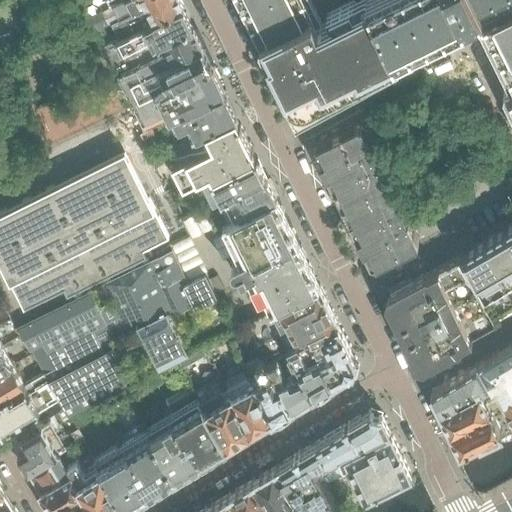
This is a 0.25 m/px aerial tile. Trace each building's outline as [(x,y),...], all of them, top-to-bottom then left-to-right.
[(119,37),(184,7),(180,0),(157,0),(119,19),(111,22),(119,37)] [(119,19),(157,0),(123,0),(126,4),(114,10),(119,19)] [(511,0),(241,0),(243,2),(250,18),(251,20),(252,22),(260,37),(268,54),(267,55),(295,111),(349,84),(391,64),(401,59),(400,58),(399,54),(416,46),(468,19),(469,22),(481,17),(489,34),(489,35),(511,82),(511,86),(511,87),(505,90),(511,103),(511,0)] [(122,51),(152,34),(157,43),(194,26),(184,7),(119,37),(114,40),(104,45),(113,65),(127,60),(122,51)] [(145,96),(212,65),(194,26),(157,43),(127,60),(113,65),(118,74),(119,73),(133,102),(145,96)] [(171,118),(225,92),(212,65),(145,96),(151,109),(138,115),(145,130),(150,128),(171,118)] [(234,110),(225,92),(171,118),(183,142),(193,137),(193,138),(206,131),(237,116),(234,110)] [(257,156),(241,123),(239,120),(237,116),(206,131),(208,135),(210,139),(170,159),(184,187),(198,180),(197,179),(209,173),(212,178),(257,156)] [(342,204),(390,179),(363,125),(362,123),(358,121),(356,123),(356,122),(333,134),(317,141),(315,143),(314,146),(342,204)] [(156,140),(150,128),(145,130),(141,131),(148,144),(156,140)] [(168,237),(169,236),(149,197),(141,180),(125,149),(54,184),(0,211),(0,259),(8,275),(25,309),(65,288),(68,295),(147,255),(138,238),(162,225),(168,237)] [(224,197),(267,176),(257,156),(212,178),(222,198),(224,197)] [(229,219),(276,195),(267,176),(224,197),(225,200),(220,202),(229,219)] [(418,235),(408,216),(390,179),(342,204),(351,221),(369,257),(371,262),(374,263),(377,262),(415,243),(417,241),(419,238),(417,235),(418,235)] [(289,220),(277,196),(276,195),(229,219),(224,223),(226,226),(230,225),(236,238),(235,239),(238,245),(289,220)] [(317,279),(299,241),(289,220),(238,245),(235,239),(227,243),(236,260),(233,262),(232,264),(232,265),(232,267),(232,268),(234,273),(239,270),(242,277),(244,276),(255,299),(272,291),(276,299),(279,304),(320,283),(317,279)] [(511,236),(506,227),(487,238),(511,281),(511,236)] [(511,309),(511,281),(487,238),(463,252),(498,313),(497,318),(511,309)] [(128,329),(139,323),(160,364),(176,357),(189,350),(168,310),(172,308),(175,306),(176,309),(193,301),(195,306),(206,301),(207,302),(214,317),(215,317),(224,313),(226,312),(225,310),(215,290),(209,278),(206,271),(188,280),(188,279),(172,247),(159,254),(152,257),(103,281),(112,299),(100,305),(91,287),(18,324),(23,334),(33,351),(59,397),(65,406),(68,412),(96,398),(97,397),(109,391),(123,383),(132,379),(114,344),(104,349),(104,348),(96,333),(108,327),(114,339),(129,331),(128,330),(127,329),(128,329)] [(497,322),(496,319),(497,318),(498,313),(463,252),(459,254),(390,292),(390,293),(389,297),(388,298),(418,360),(419,360),(422,361),(423,362),(497,322)] [(223,286),(217,274),(209,278),(215,290),(223,286)] [(267,359),(287,349),(312,336),(339,322),(320,283),(279,304),(271,308),(282,329),(277,331),(269,335),(270,337),(243,350),(244,352),(238,355),(245,370),(251,367),(267,359)] [(354,356),(349,343),(341,328),(339,324),(339,322),(312,336),(335,378),(352,368),(354,356)] [(234,332),(232,329),(227,331),(235,349),(238,355),(244,352),(243,350),(240,344),(244,342),(238,330),(234,332)] [(335,378),(312,336),(287,349),(292,358),(297,357),(314,391),(335,379),(335,378)] [(511,340),(476,362),(487,385),(509,372),(511,377),(511,340)] [(314,391),(297,357),(292,358),(287,349),(267,359),(277,378),(280,377),(294,403),(314,391)] [(0,352),(0,371),(13,363),(5,350),(0,352)] [(294,403),(280,377),(277,378),(267,359),(251,367),(275,415),(294,403)] [(487,385),(476,362),(431,389),(442,412),(487,385)] [(0,401),(26,385),(20,374),(13,363),(0,371),(0,401)] [(40,408),(59,397),(40,364),(20,374),(26,385),(0,401),(0,423),(4,430),(40,408)] [(275,415),(251,367),(245,370),(225,382),(251,429),(273,415),(273,416),(275,415)] [(489,408),(504,400),(511,395),(511,377),(509,372),(487,385),(442,412),(451,430),(465,423),(465,422),(489,408)] [(251,429),(225,382),(221,383),(224,389),(201,400),(225,444),(226,445),(251,429)] [(225,444),(201,400),(191,383),(165,398),(165,397),(156,402),(164,415),(166,413),(179,434),(183,432),(191,445),(194,443),(204,457),(204,458),(214,452),(213,452),(225,444)] [(390,428),(382,412),(382,411),(371,408),(351,420),(366,447),(392,433),(392,432),(391,432),(389,428),(390,428)] [(481,442),(502,432),(489,408),(465,422),(465,423),(451,430),(460,450),(478,441),(481,442)] [(191,445),(183,432),(179,434),(166,413),(164,415),(146,425),(174,476),(177,474),(189,466),(189,467),(198,461),(204,457),(194,443),(191,445)] [(366,447),(351,420),(342,425),(318,441),(332,464),(366,447)] [(174,476),(146,425),(123,440),(136,461),(133,463),(140,476),(137,479),(146,493),(147,492),(174,476)] [(58,453),(42,426),(22,438),(28,447),(25,449),(27,452),(20,456),(28,471),(58,453)] [(400,448),(392,433),(366,447),(332,464),(337,471),(343,468),(344,469),(350,466),(359,482),(354,484),(358,494),(363,491),(365,496),(412,473),(400,448)] [(140,476),(133,463),(136,461),(123,440),(95,457),(99,463),(125,505),(138,497),(138,498),(146,493),(137,479),(140,476)] [(332,511),(342,506),(323,477),(337,471),(332,464),(318,441),(317,440),(301,449),(293,455),(278,464),(306,509),(303,510),(303,511),(332,511)] [(126,505),(125,505),(99,463),(91,469),(89,465),(85,467),(81,459),(76,461),(74,462),(68,465),(72,472),(86,495),(95,511),(113,511),(115,511),(126,505)] [(306,509),(278,464),(261,474),(253,478),(253,479),(273,511),(299,511),(303,510),(306,509)] [(58,511),(86,495),(72,472),(40,490),(52,511),(58,511)] [(273,511),(253,479),(237,489),(237,488),(229,493),(240,511),(273,511)] [(0,511),(4,511),(15,507),(6,491),(0,494),(0,511)] [(240,511),(229,493),(213,502),(213,503),(205,507),(205,508),(208,511),(240,511)] [(95,511),(86,495),(58,511),(95,511)]
